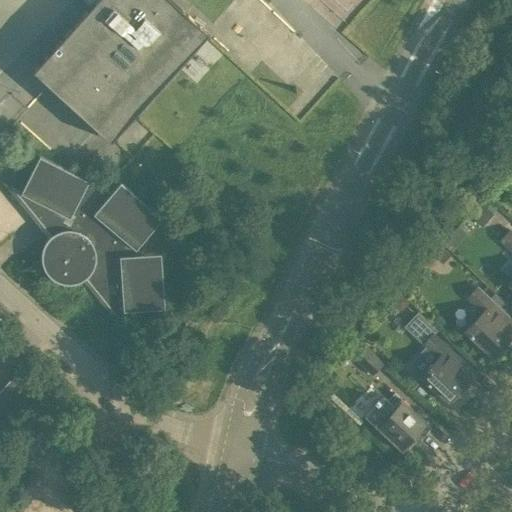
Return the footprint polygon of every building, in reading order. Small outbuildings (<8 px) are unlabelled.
[(94,0),(89,6),(36,65),(113,134),(206,30),(172,0),(94,0)] [(119,181),(110,191),(100,186),(86,179),(65,169),(38,155),(20,191),(10,186),(41,223),(43,226),(49,233),(51,235),(44,243),(41,253),(43,268),(50,277),(59,282),(71,283),(84,277),(99,295),(124,326),(123,311),(164,308),(160,252),(142,254),(135,248),(161,217),(138,198),(119,181)] [(491,212),(480,201),(470,212),(481,222),(491,212)] [(511,233),(508,229),(499,239),(511,250),(511,279),(508,284),(511,287),(511,233)] [(464,331),(491,356),(511,333),(511,320),(476,287),(467,297),(482,312),(464,331)] [(413,315),(407,328),(420,335),(427,323),(413,315)] [(179,342),(189,345),(196,322),(186,319),(179,342)] [(447,403),(474,374),(432,334),(423,344),(437,358),(419,376),(447,403)] [(383,363),(356,338),(344,351),(346,352),(371,375),(383,363)] [(24,364),(15,373),(33,389),(41,380),(24,364)] [(33,389),(15,373),(7,382),(25,398),(33,389)] [(25,398),(7,382),(0,389),(0,391),(17,407),(25,398)] [(17,407),(0,391),(0,407),(9,415),(17,407)] [(401,451),(427,423),(399,398),(394,392),(387,400),(382,395),(378,400),(376,399),(373,402),(375,404),(364,416),(401,451)] [(9,415),(0,407),(0,423),(0,424),(9,415)]
